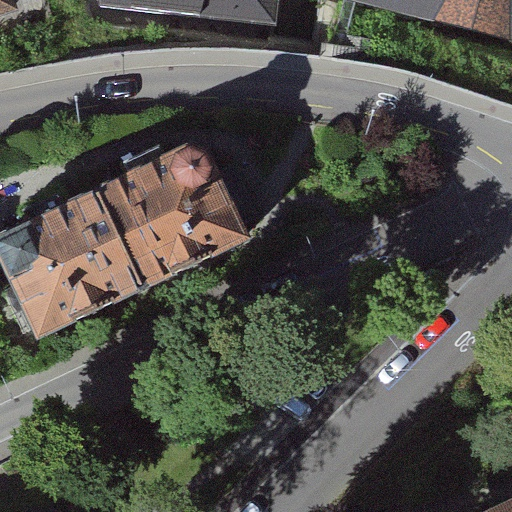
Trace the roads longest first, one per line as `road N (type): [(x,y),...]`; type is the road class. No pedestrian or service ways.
road 1 (residential): [(0,429),(511,197)]
road 2 (residential): [(511,152),(401,108),(264,85),(185,81),(0,110)]
road 3 (residential): [(294,511),(511,294)]
